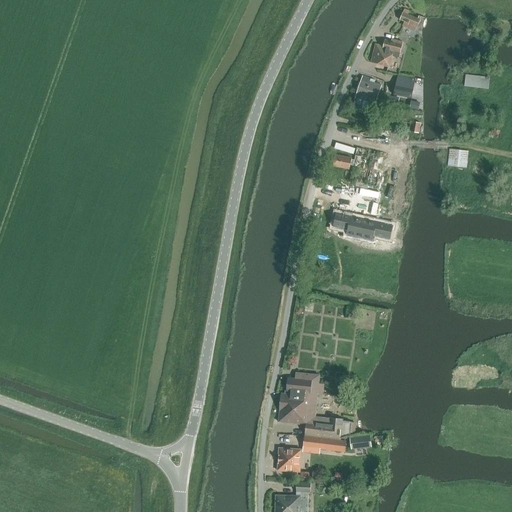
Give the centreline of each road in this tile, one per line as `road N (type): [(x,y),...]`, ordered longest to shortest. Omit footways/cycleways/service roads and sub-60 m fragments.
road 1 (unclassified): [(261,511),(266,428),(321,155),(365,47),(394,0)]
road 2 (tertiary): [(308,0),(252,121),(184,463)]
road 3 (tertiary): [(184,463),(0,401)]
